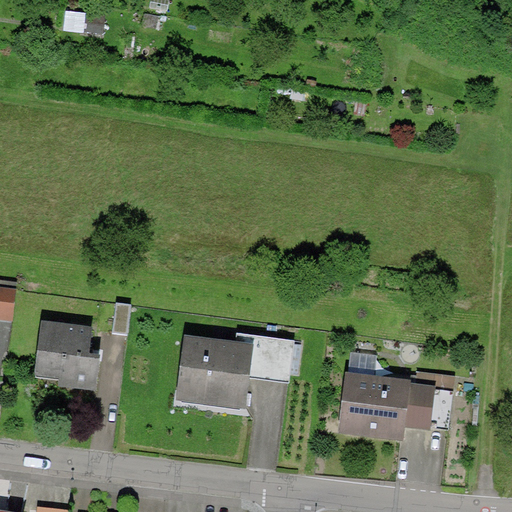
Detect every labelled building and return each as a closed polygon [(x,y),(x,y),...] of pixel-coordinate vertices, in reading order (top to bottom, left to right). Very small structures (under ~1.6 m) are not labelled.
[(22,292),(0,288),(0,315),(18,318),(22,292)] [(135,304),(103,302),(101,327),(132,330),(135,304)] [(91,330),(43,326),(39,370),(63,372),(62,385),(95,387),(97,359),(89,358),(91,330)] [(241,337),(240,347),(250,348),(247,380),(264,383),(286,386),(292,344),(241,337)] [(240,347),(185,339),(177,399),(243,408),(247,380),(250,348),(240,347)] [(349,379),(344,378),(335,435),(399,444),(401,432),(429,436),(436,392),(448,393),(450,377),(413,372),(411,382),(370,377),(372,360),(352,357),(349,379)]
